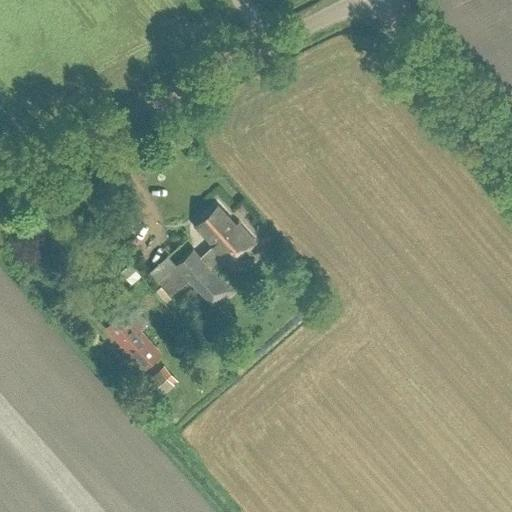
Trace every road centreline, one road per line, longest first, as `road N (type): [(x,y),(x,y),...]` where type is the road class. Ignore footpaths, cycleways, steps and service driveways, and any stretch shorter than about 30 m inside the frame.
road 1 (unclassified): [(0,178),(356,0)]
road 2 (unclassified): [(511,154),(385,0)]
